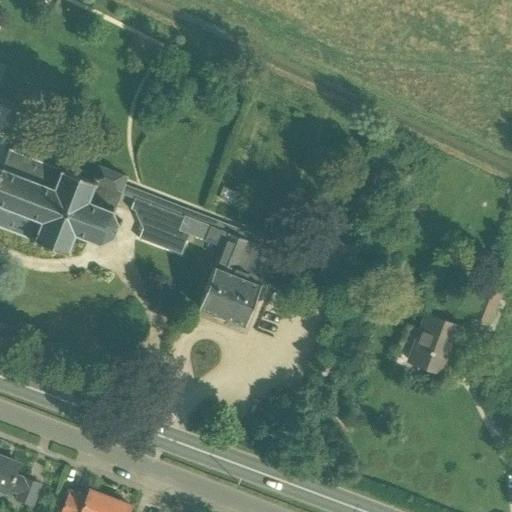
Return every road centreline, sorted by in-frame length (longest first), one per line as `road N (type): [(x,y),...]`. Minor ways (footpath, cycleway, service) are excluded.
road 1 (primary): [(355,511),(0,376)]
road 2 (residential): [(261,511),(0,413)]
